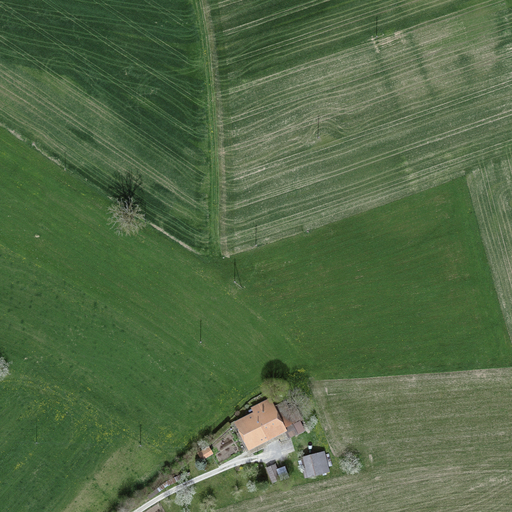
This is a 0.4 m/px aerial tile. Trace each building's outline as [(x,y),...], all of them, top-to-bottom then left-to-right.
[(241,425),(250,444),(295,421),(285,402),(274,407),(271,400),(253,408),(257,416),(241,425)] [(300,421),(294,425),(299,433),(306,429),(300,421)] [(199,453),(203,457),(209,450),(205,446),(199,453)] [(324,453),(306,458),(310,475),(328,470),(324,453)] [(267,468),(273,481),(281,478),(275,465),(267,468)]
